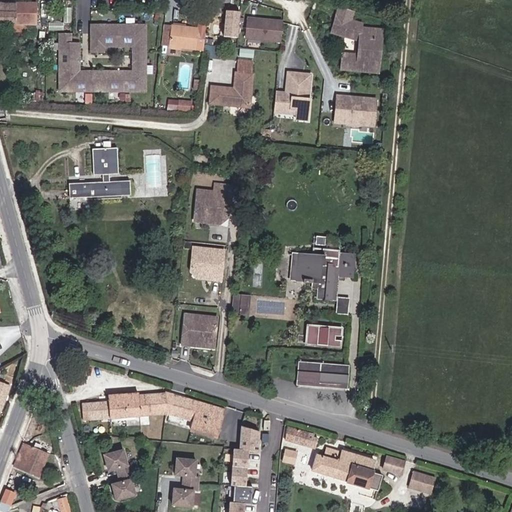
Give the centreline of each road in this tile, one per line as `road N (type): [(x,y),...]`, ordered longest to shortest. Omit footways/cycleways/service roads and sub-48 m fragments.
road 1 (unclassified): [(511,477),(277,404)]
road 2 (unclassified): [(277,404),(42,336)]
road 3 (unclassified): [(42,336),(88,511)]
road 4 (tertiary): [(42,336),(0,173)]
road 5 (tertiary): [(0,468),(42,336)]
